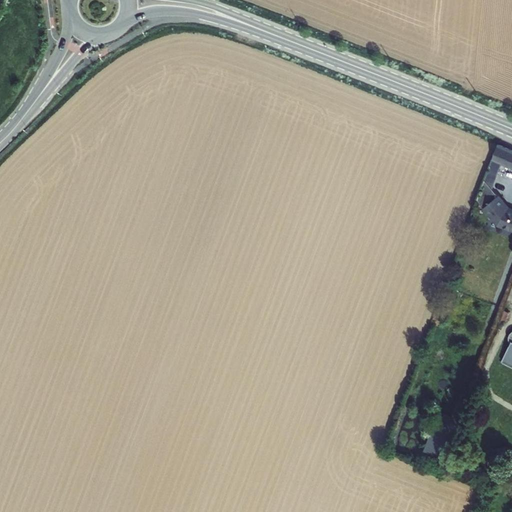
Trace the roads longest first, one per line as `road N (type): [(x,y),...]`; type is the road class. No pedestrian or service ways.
road 1 (secondary): [(511,129),(245,23)]
road 2 (secondary): [(123,21),(175,10),(245,23)]
